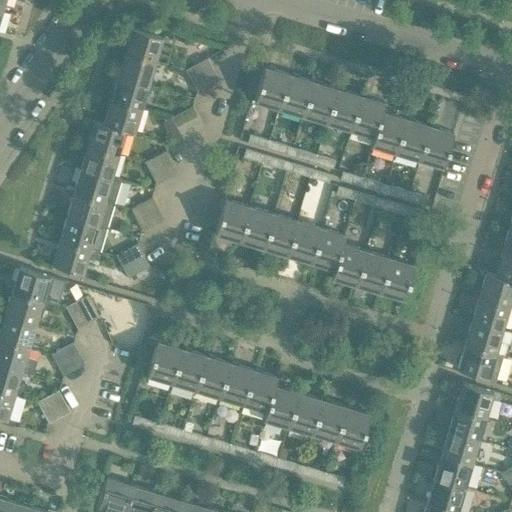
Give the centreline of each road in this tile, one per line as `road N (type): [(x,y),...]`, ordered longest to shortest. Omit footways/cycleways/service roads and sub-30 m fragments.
road 1 (residential): [(266,0),(511,70)]
road 2 (residential): [(99,329),(70,438),(48,477)]
road 3 (residential): [(465,219),(511,70)]
road 4 (residential): [(0,126),(88,0)]
